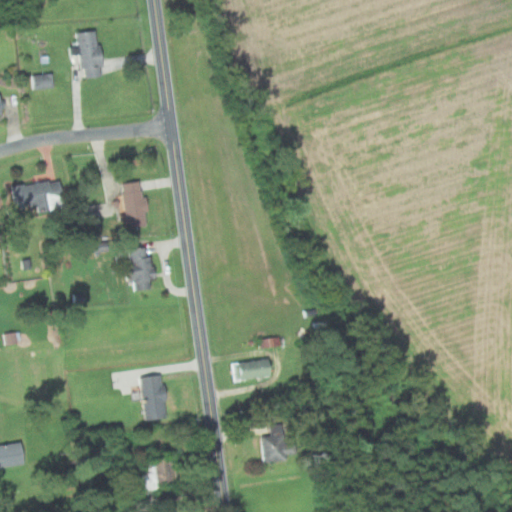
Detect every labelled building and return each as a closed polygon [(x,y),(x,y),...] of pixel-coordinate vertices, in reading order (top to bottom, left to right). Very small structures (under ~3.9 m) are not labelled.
[(72,31),(78,77),(97,75),(92,29),(72,31)] [(28,88),(50,87),(49,72),(28,73),(28,88)] [(10,206),(32,203),(33,211),(57,207),(53,178),(7,185),(10,206)] [(117,182),(121,226),(142,224),(137,180),(117,182)] [(146,288),(145,278),(147,278),(144,246),(124,248),(126,261),(120,262),(121,281),(129,280),(130,290),(146,288)] [(264,356),(228,363),(231,381),(268,374),(264,356)] [(139,419),(161,417),(157,373),(135,375),(139,419)] [(258,461),(281,459),(280,434),(256,435),(258,461)] [(0,466),(20,464),(17,441),(0,443),(0,466)] [(140,489),(153,487),(152,483),(164,481),(160,458),(135,463),(140,489)]
